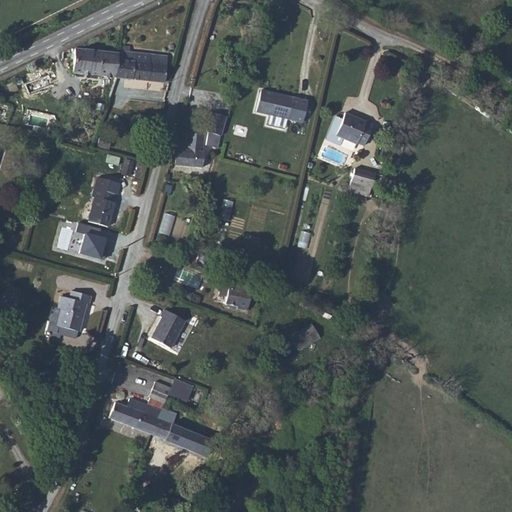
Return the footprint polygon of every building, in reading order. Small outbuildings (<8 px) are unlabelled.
[(71,73),(115,78),(118,53),(74,48),(71,73)] [(121,51),(118,51),(118,53),(115,78),(164,83),(167,56),(129,52),(121,51)] [(14,81),(6,84),(9,92),(17,89),(14,81)] [(260,90),(255,112),(269,115),(267,125),(284,129),(286,119),(301,122),(307,101),(260,90)] [(104,104),(97,103),(96,110),(102,111),(104,104)] [(226,117),(211,113),(206,132),(207,133),(205,145),(217,148),(220,136),(221,136),(226,117)] [(335,135),(342,139),(356,144),(356,143),(363,146),(371,126),(365,123),(365,122),(344,113),(342,119),(335,135)] [(340,145),(342,139),(335,135),(342,119),(335,116),(326,139),(340,145)] [(176,149),(175,166),(201,168),(203,151),(202,151),(203,135),(187,133),(185,150),(176,149)] [(119,158),(107,155),(105,162),(118,166),(119,158)] [(133,162),(125,159),(121,174),(129,176),(133,162)] [(384,177),(354,168),(348,191),(368,197),(370,187),(381,190),(384,177)] [(119,183),(97,177),(91,197),(94,198),(92,207),(88,221),(87,222),(107,227),(114,203),(110,202),(112,194),(116,195),(119,183)] [(223,200),(218,219),(228,221),(232,202),(223,200)] [(80,219),(88,221),(92,207),(84,205),(80,219)] [(76,232),(84,234),(79,254),(100,260),(106,238),(98,236),(100,228),(78,223),(76,232)] [(157,269),(149,267),(146,278),(154,280),(157,269)] [(196,289),(201,276),(178,267),(173,280),(196,289)] [(233,277),(218,273),(217,279),(221,279),(218,294),(226,296),(224,304),(236,306),(236,309),(246,311),(252,283),(233,277)] [(56,334),(60,335),(75,339),(77,332),(78,332),(86,304),(88,305),(91,296),(71,291),(69,299),(60,296),(57,308),(61,309),(56,325),(53,324),(50,332),(45,331),(44,334),(49,336),(48,340),(54,342),(56,334)] [(45,331),(50,332),(53,324),(56,325),(61,309),(57,308),(52,307),(45,331)] [(184,321),(163,310),(159,317),(161,318),(150,338),(169,349),(184,321)] [(319,337),(311,325),(290,338),(297,350),(319,337)] [(170,388),(167,395),(185,403),(192,388),(173,380),(170,388)] [(154,382),(148,397),(150,397),(163,403),(167,395),(170,388),(154,382)] [(108,418),(204,458),(211,442),(179,428),(181,422),(173,419),(174,416),(160,409),(163,403),(150,397),(146,405),(129,399),(126,407),(114,402),(108,418)]
